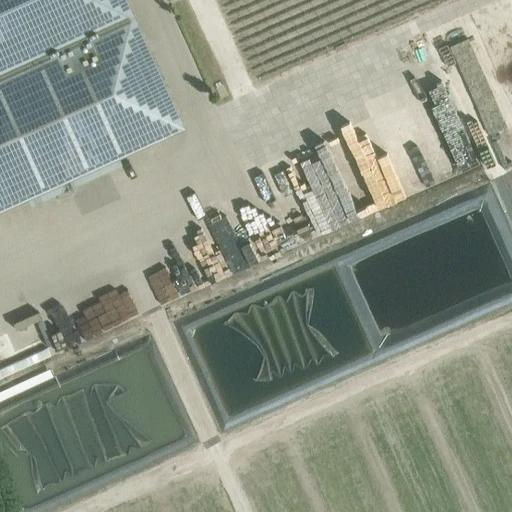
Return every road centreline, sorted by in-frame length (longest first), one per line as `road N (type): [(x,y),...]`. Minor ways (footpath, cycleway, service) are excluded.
road 1 (unknown): [(243,511),(108,203)]
road 2 (unknown): [(230,101),(460,0)]
road 3 (unknown): [(230,101),(224,130),(202,154),(108,203)]
road 4 (unknown): [(108,203),(0,258)]
